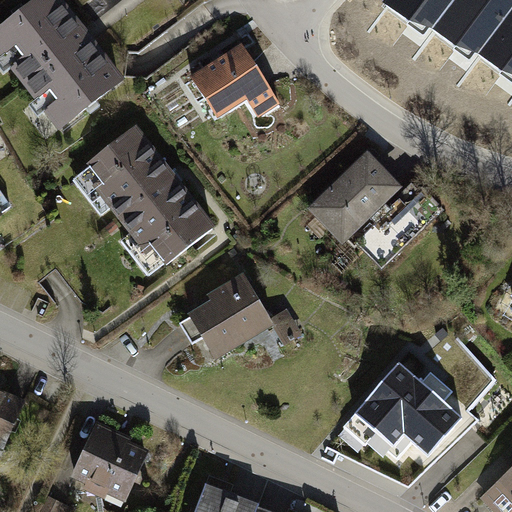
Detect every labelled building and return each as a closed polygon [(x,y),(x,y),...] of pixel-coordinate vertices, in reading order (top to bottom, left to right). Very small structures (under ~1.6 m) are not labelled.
[(134,84),(68,0),(39,0),(0,31),(0,63),(60,141),(134,84)] [(511,0),(381,0),(380,2),(427,37),(433,28),(474,58),(482,47),(511,68),(511,0)] [(244,51),(190,84),(216,127),(247,109),(257,125),(280,111),(244,51)] [(96,155),(75,171),(156,276),(215,230),(135,126),(96,155)] [(340,183),(309,213),(329,234),(333,230),(345,242),(349,238),(361,251),(364,247),(381,265),(400,246),(403,249),(443,211),(425,192),(423,194),(412,184),(387,208),(381,202),(396,188),(373,164),(346,189),(340,183)] [(0,225),(2,224),(0,219),(0,216),(13,208),(0,187),(0,225)] [(190,311),(218,356),(272,323),(286,346),(304,335),(287,308),(272,317),(244,271),(208,293),(211,298),(190,311)] [(378,438),(395,453),(406,440),(429,460),(460,424),(398,371),(347,431),(368,449),(378,438)] [(484,415),(506,395),(498,387),(476,407),(484,415)] [(0,446),(4,448),(23,405),(0,395),(0,446)] [(97,430),(71,486),(125,511),(148,460),(127,450),(129,444),(97,430)] [(511,471),(511,473),(482,502),(491,511),(511,511),(511,451),(502,461),(511,471)] [(257,511),(203,490),(193,511),(257,511)] [(73,511),(50,501),(45,511),(73,511)]
